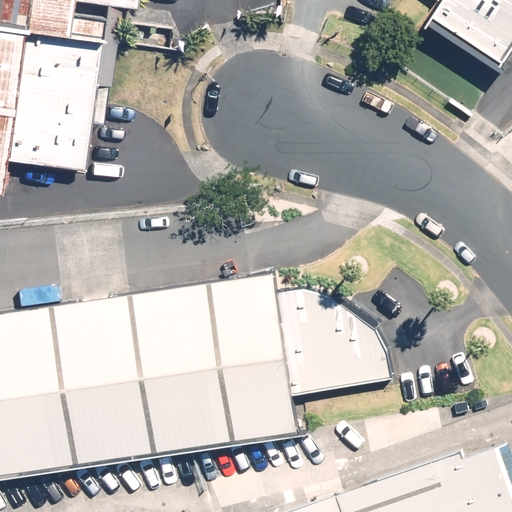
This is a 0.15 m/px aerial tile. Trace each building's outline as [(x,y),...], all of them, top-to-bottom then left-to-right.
[(0,0),(0,23),(23,27),(27,0),(0,0)] [(133,0),(27,0),(23,27),(101,38),(128,41),(133,0)] [(511,0),(442,0),(435,12),(511,61),(511,59),(511,0)] [(101,38),(0,24),(0,158),(84,169),(101,38)] [(0,309),(0,472),(299,429),(294,390),(394,376),(390,350),(377,327),(330,292),(305,286),(279,288),(277,270),(0,309)] [(511,511),(511,471),(498,433),(275,511),(511,511)]
